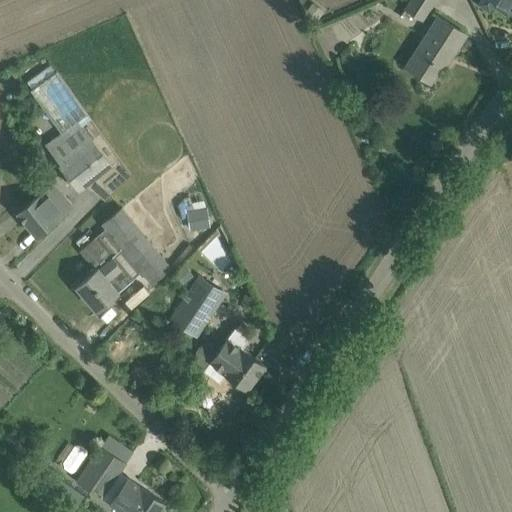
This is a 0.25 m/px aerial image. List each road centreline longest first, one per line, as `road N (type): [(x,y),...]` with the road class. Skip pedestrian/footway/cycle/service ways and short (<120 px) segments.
road 1 (unclassified): [(224,494),(511,102)]
road 2 (unclassified): [(224,494),(0,273)]
